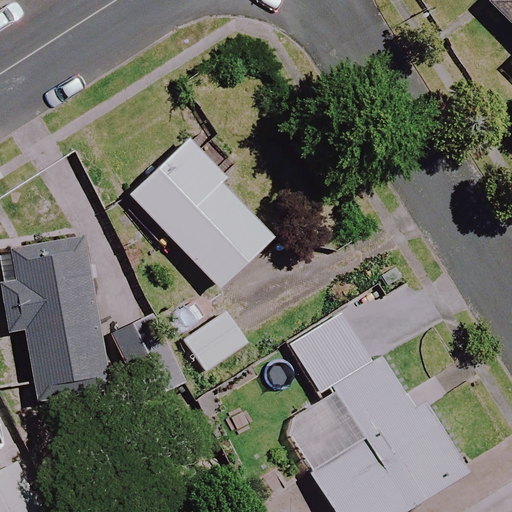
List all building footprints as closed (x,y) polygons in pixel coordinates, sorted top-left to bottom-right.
[(511,0),(494,0),(488,6),(511,32),(511,51),(503,60),(511,69),(511,0)] [(221,180),(186,143),(128,197),(215,291),(269,241),(216,184),(221,180)] [(76,246),(3,264),(0,265),(0,291),(12,338),(21,335),(39,405),(112,387),(76,246)] [(411,273),(367,300),(289,347),(322,402),(281,427),(332,511),(404,511),(462,477),(421,410),(413,415),(380,360),(397,349),(441,323),(411,273)] [(245,343),(219,313),(182,346),(208,376),(245,343)] [(0,511),(35,511),(16,468),(0,475),(0,511)]
